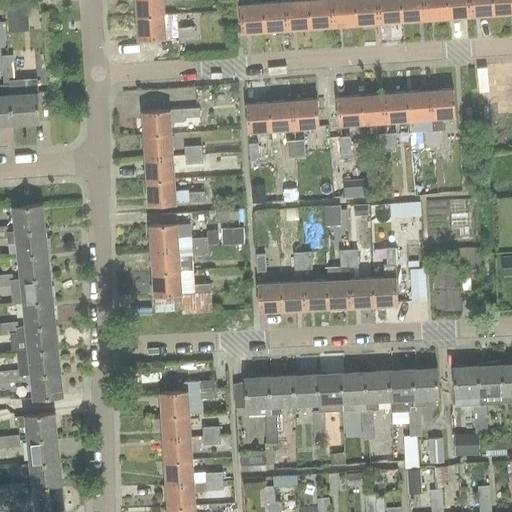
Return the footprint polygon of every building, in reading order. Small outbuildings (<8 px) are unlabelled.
[(165,15),(163,0),(136,0),(137,16),(165,15)] [(311,27),(309,0),(303,0),(286,1),(288,29),(311,27)] [(334,26),(332,0),(309,0),(311,27),(334,26)] [(357,24),(355,0),(332,0),(334,26),(357,24)] [(380,22),(378,0),(355,0),(357,24),(380,22)] [(403,21),(401,0),(378,0),(380,22),(403,21)] [(424,0),(401,0),(403,21),(426,19),(424,0)] [(449,17),(447,0),(424,0),(426,19),(449,17)] [(472,16),(471,0),(447,0),(449,17),(472,16)] [(495,14),(494,0),(471,0),(472,16),(495,14)] [(511,0),(494,0),(495,14),(511,12),(511,0)] [(30,30),(29,1),(7,2),(9,31),(30,30)] [(288,29),(286,1),(263,3),(265,31),(288,29)] [(265,31),(263,3),(240,5),(242,32),(265,31)] [(139,39),(166,38),(165,15),(137,16),(139,39)] [(179,37),(194,36),(194,27),(178,27),(179,37)] [(3,56),(4,70),(14,69),(13,55),(3,56)] [(41,122),(39,92),(38,78),(15,79),(14,69),(4,70),(5,84),(10,84),(13,124),(41,122)] [(10,84),(5,84),(0,84),(0,124),(13,124),(10,84)] [(444,129),(443,117),(456,116),(454,88),(431,90),(433,118),(432,118),(434,130),(435,147),(444,146),(442,130),(444,129)] [(433,118),(431,90),(408,92),(410,120),(432,118),(433,118)] [(410,120),(408,92),(385,93),(387,121),(410,120)] [(387,121),(385,93),(362,95),(364,123),(387,121)] [(364,123),(362,95),(338,97),(340,125),(364,123)] [(320,126),(318,98),(293,100),(295,128),(320,126)] [(295,128),(293,100),(270,102),(272,130),(295,128)] [(272,130),(270,102),(247,104),(249,131),(272,130)] [(200,108),(171,109),(143,111),(144,134),(172,133),(172,122),(185,121),(185,117),(200,116),(200,108)] [(435,147),(434,130),(425,131),(426,148),(435,147)] [(398,150),(397,132),(388,133),(389,150),(398,150)] [(174,156),(172,133),(144,134),(146,157),(174,156)] [(389,150),(388,133),(379,134),(380,151),(389,150)] [(352,153),(351,136),(341,137),(342,153),(352,153)] [(297,157),(296,140),(287,141),(289,158),(297,157)] [(307,156),(305,140),(296,140),(297,157),(298,157),(307,156)] [(259,160),(258,142),(250,143),(251,161),(259,160)] [(185,146),(186,155),(203,154),(203,153),(203,145),(185,146)] [(203,154),(186,155),(186,164),(204,163),(203,154)] [(147,180),(175,179),(174,156),(146,157),(147,180)] [(366,176),(345,177),(346,195),(367,194),(366,176)] [(189,194),(189,191),(176,192),(175,179),(147,180),(149,205),(148,205),(148,207),(177,205),(177,204),(188,203),(188,204),(206,202),(205,193),(189,194)] [(254,203),(266,202),(265,184),(253,185),(254,203)] [(285,198),(298,198),(298,185),(284,186),(285,198)] [(14,207),(16,225),(16,231),(46,228),(43,203),(14,207)] [(422,214),(421,203),(404,204),(405,215),(422,214)] [(327,207),(327,225),(341,225),(340,207),(340,205),(327,206),(327,207)] [(239,212),(229,212),(229,220),(240,220),(239,212)] [(209,244),(208,237),(192,237),(191,224),(178,225),(178,223),(178,221),(149,223),(150,225),(152,250),(209,246),(209,244)] [(0,237),(8,237),(8,232),(7,227),(0,227),(0,237)] [(0,243),(17,241),(19,255),(48,252),(46,228),(16,231),(8,232),(8,237),(0,237),(0,243)] [(245,244),(245,228),(225,228),(226,244),(245,244)] [(208,231),(208,237),(209,244),(220,243),(219,230),(208,231)] [(153,273),(181,271),(180,258),(194,257),(194,255),(209,254),(209,246),(152,250),(153,273)] [(384,264),(385,277),(374,278),(375,305),(398,304),(398,301),(408,300),(407,283),(406,246),(386,247),(387,264),(384,264)] [(461,266),(481,266),(480,248),(461,249),(461,266)] [(350,267),(349,249),(340,250),(341,267),(350,267)] [(375,305),(374,278),(361,278),(360,266),(359,266),(358,249),(349,249),(350,267),(351,279),(352,306),(375,305)] [(304,269),(303,251),(292,252),(293,270),(304,269)] [(313,269),(312,251),(303,251),(304,269),(313,269)] [(51,276),(48,252),(19,255),(21,279),(51,276)] [(511,252),(503,253),(504,273),(511,272),(511,252)] [(267,271),(266,255),(257,255),(257,271),(267,271)] [(413,301),(427,300),(425,269),(411,269),(413,301)] [(194,270),(181,271),(153,273),(154,296),(182,294),(183,313),(199,312),(200,324),(213,323),(211,283),(195,284),(194,270)] [(12,275),(0,275),(0,286),(13,285),(12,275)] [(53,300),(51,276),(21,279),(24,303),(53,300)] [(352,306),(351,279),(328,280),(329,308),(352,306)] [(329,308),(328,280),(304,281),(306,309),(329,308)] [(306,309),(304,281),(281,282),(283,310),(306,309)] [(283,310),(281,282),(258,283),(260,311),(283,310)] [(56,323),(53,300),(24,303),(26,321),(3,324),(4,334),(11,333),(18,333),(18,327),(56,323)] [(58,347),(56,323),(18,327),(18,333),(11,333),(13,352),(17,352),(58,347)] [(61,371),(58,347),(17,352),(19,370),(8,372),(9,382),(23,380),(23,375),(32,374),(31,374),(61,371)] [(511,363),(502,364),(504,403),(511,402),(511,363)] [(504,403),(502,364),(478,365),(480,403),(485,403),(485,404),(504,403)] [(480,403),(478,365),(454,366),(456,406),(475,405),(476,418),(486,417),(485,404),(485,403),(480,403)] [(439,397),(438,367),(413,368),(415,407),(420,406),(426,406),(425,397),(439,397)] [(415,407),(413,368),(389,370),(391,399),(390,399),(391,412),(410,411),(411,421),(421,421),(420,406),(415,407)] [(391,399),(389,370),(365,371),(367,400),(366,400),(367,409),(372,409),(378,409),(378,400),(390,399),(391,399)] [(64,396),(61,371),(31,374),(32,374),(34,399),(64,396)] [(367,400),(365,371),(341,372),(343,410),(354,410),(354,401),(366,400),(367,400)] [(0,382),(9,382),(8,372),(0,372),(0,382)] [(343,410),(341,372),(317,373),(319,403),(318,403),(319,412),(324,411),(343,410)] [(319,403),(317,373),(293,375),(295,404),(318,403),(319,403)] [(295,404),(293,375),(269,376),(271,414),(276,414),(282,413),(282,405),(295,404)] [(271,414),(269,376),(245,377),(246,407),(247,415),(266,414),(267,428),(277,428),(276,414),(271,414)] [(201,398),(218,397),(217,388),(200,389),(201,398)] [(188,390),(184,390),(161,392),(162,415),(190,413),(188,390)] [(373,423),(372,409),(367,409),(362,409),(363,424),(373,423)] [(324,411),(319,412),(314,412),(315,426),(325,425),(324,411)] [(55,412),(26,415),(16,416),(18,427),(27,426),(28,439),(58,436),(55,412)] [(191,436),(190,413),(162,415),(164,438),(191,436)] [(487,431),(486,417),(476,418),(477,432),(487,431)] [(422,435),(421,421),(411,421),(411,435),(417,435),(422,435)] [(374,437),(373,423),(363,424),(363,438),(374,437)] [(203,426),(203,435),(220,434),(220,425),(203,426)] [(326,440),(325,425),(315,426),(315,440),(326,440)] [(278,442),(277,428),(267,428),(268,443),(278,442)] [(221,443),(220,434),(203,435),(204,444),(221,443)] [(480,454),(479,434),(455,434),(455,454),(480,454)] [(18,435),(3,437),(4,447),(19,445),(18,435)] [(411,435),(405,436),(406,460),(406,466),(419,466),(417,435),(411,435)] [(60,460),(58,436),(28,439),(31,463),(60,460)] [(193,459),(191,436),(164,438),(165,461),(193,459)] [(444,462),(443,438),(420,440),(422,463),(444,462)] [(487,455),(487,457),(507,456),(507,455),(506,443),(486,444),(487,455)] [(266,469),(265,456),(240,458),(241,471),(266,469)] [(223,471),(194,473),(193,459),(165,461),(167,484),(194,482),(206,481),(224,480),(223,471)] [(63,484),(60,460),(31,463),(33,487),(63,484)] [(436,468),(437,483),(450,482),(449,467),(436,468)] [(423,492),(421,469),(407,470),(409,493),(423,492)] [(348,472),(349,484),(363,483),(362,471),(348,472)] [(298,484),(297,474),(273,476),(274,486),(298,484)] [(224,489),(224,480),(206,481),(207,490),(224,489)] [(196,505),(194,482),(167,484),(168,507),(196,505)] [(24,493),(23,488),(25,488),(24,483),(8,484),(9,494),(16,494),(24,493)] [(0,495),(9,494),(8,484),(0,485),(0,495)] [(65,508),(63,484),(33,487),(25,488),(23,488),(24,493),(16,494),(18,511),(37,511),(65,508)] [(479,487),(480,501),(490,500),(489,486),(479,487)] [(270,503),(275,502),(274,487),(266,488),(267,503),(270,503)] [(431,490),(432,498),(424,498),(424,511),(433,511),(432,504),(442,504),(441,490),(431,490)] [(366,495),(367,509),(375,509),(377,509),(376,494),(366,495)] [(318,499),(319,511),(329,511),(328,498),(318,499)] [(491,511),(490,500),(480,501),(480,511),(491,511)] [(270,503),(271,511),(281,511),(281,502),(275,502),(270,503)]
